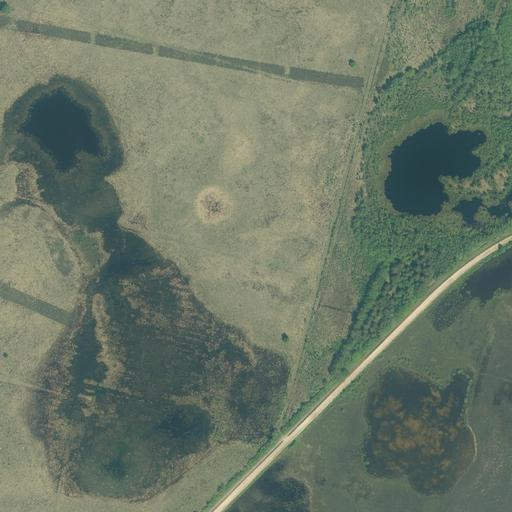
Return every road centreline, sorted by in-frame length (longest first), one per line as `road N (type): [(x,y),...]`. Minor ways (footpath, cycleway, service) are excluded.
road 1 (track): [(287,442),(280,425),(391,0)]
road 2 (track): [(217,511),(431,298),(511,238)]
